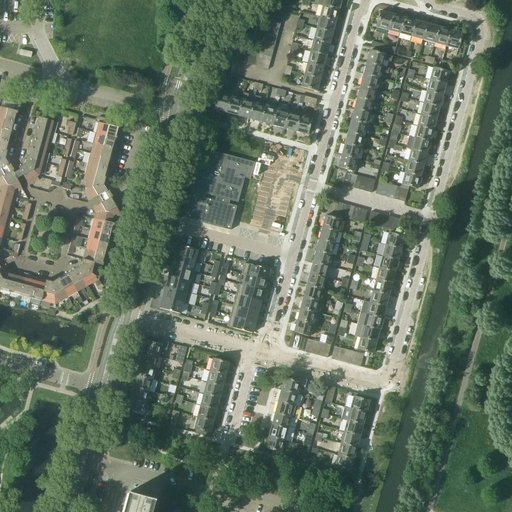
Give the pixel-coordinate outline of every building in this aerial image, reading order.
[(113,46),(109,66),(147,75),(156,31),(152,30),(158,0),(66,0),(63,13),(71,14),(67,35),(105,43),(105,44),(113,46)] [(318,0),(317,4),(322,6),(338,10),(340,0),(318,0)] [(335,21),(338,10),(322,6),(319,17),(335,21)] [(281,19),(283,13),(270,9),(269,15),(281,19)] [(387,31),(391,15),(379,12),(375,28),(387,31)] [(280,24),(281,19),(269,15),(267,21),(280,24)] [(399,34),(403,18),(391,15),(387,31),(399,34)] [(332,33),(335,21),(319,17),(316,29),(332,33)] [(410,37),(414,21),(403,18),(399,34),(410,37)] [(278,30),(280,24),(267,21),(266,27),(278,30)] [(422,40),(426,24),(414,21),(410,37),(422,40)] [(434,44),(438,27),(426,24),(422,40),(434,44)] [(277,36),(278,30),(266,27),(264,32),(277,36)] [(445,47),(449,31),(438,27),(434,44),(445,47)] [(329,45),(332,33),(316,29),(313,41),(329,45)] [(457,50),(461,34),(449,31),(445,47),(457,50)] [(275,41),(277,36),(264,32),(263,38),(275,41)] [(274,47),(275,41),(263,38),(261,44),(274,47)] [(326,56),(329,45),(313,41),(310,52),(326,56)] [(382,52),(384,45),(371,42),(369,48),(382,52)] [(272,53),(274,47),(261,44),(260,49),(272,53)] [(238,62),(242,50),(236,48),(232,61),(238,62)] [(271,59),(272,53),(260,49),(258,54),(259,55),(271,59)] [(244,64),(248,51),(242,50),(238,62),(244,64)] [(250,65),(253,53),(248,51),(244,64),(250,65)] [(390,62),(392,57),(369,51),(365,63),(382,67),(384,60),(390,62)] [(322,68),(326,56),(310,52),(307,64),(322,68)] [(257,61),(259,55),(258,54),(253,53),(250,65),(255,67),(257,61)] [(269,64),(271,59),(259,55),(257,61),(269,64)] [(267,70),(269,64),(257,61),(255,67),(267,70)] [(388,69),(382,67),(365,63),(362,74),(379,79),(380,72),(387,74),(388,69)] [(319,79),(322,68),(307,64),(304,75),(319,79)] [(445,84),(449,72),(432,68),(429,80),(445,84)] [(375,91),(379,79),(362,74),(359,86),(375,91)] [(316,91),(319,79),(304,75),(300,87),(316,91)] [(442,96),(445,84),(429,80),(426,92),(442,96)] [(372,102),(375,91),(359,86),(356,98),(372,102)] [(218,94),(214,110),(225,113),(230,97),(231,92),(219,88),(218,94)] [(439,108),(442,96),(426,92),(423,103),(439,108)] [(249,119),(253,103),(247,102),(248,95),(243,93),(241,100),(237,116),(249,119)] [(237,116),(241,100),(230,97),(225,113),(237,116)] [(260,122),(264,106),(259,105),(260,98),(255,97),(253,103),(249,119),(260,122)] [(315,106),(316,100),(304,97),(302,103),(315,106)] [(369,114),(372,102),(356,98),(353,109),(369,114)] [(436,119),(439,108),(423,103),(419,115),(436,119)] [(272,125),(276,110),(264,106),(260,122),(272,125)] [(0,118),(15,123),(17,112),(0,107),(0,118)] [(366,125),(369,114),(353,109),(350,121),(366,125)] [(283,128),(288,113),(276,110),(272,125),(283,128)] [(295,131),(299,116),(288,113),(283,128),(295,131)] [(433,131),(436,119),(419,115),(416,126),(433,131)] [(314,128),(316,120),(299,116),(295,131),(307,135),(309,127),(314,128)] [(54,133),(57,123),(36,117),(33,128),(54,133)] [(0,129),(12,133),(15,123),(0,118),(0,129)] [(68,121),(66,126),(70,127),(68,135),(72,136),(76,123),(68,121)] [(363,137),(366,125),(350,121),(347,132),(363,137)] [(116,139),(119,128),(98,123),(95,134),(116,139)] [(430,142),(433,131),(416,126),(413,138),(430,142)] [(51,144),(54,133),(33,128),(31,138),(51,144)] [(0,140),(9,143),(12,133),(0,129),(0,140)] [(360,148),(363,137),(347,132),(344,144),(360,148)] [(113,149),(116,139),(95,134),(92,144),(113,149)] [(408,137),(405,148),(410,150),(426,154),(430,142),(413,138),(408,137)] [(49,154),(51,144),(31,138),(28,148),(49,154)] [(0,151),(6,153),(9,143),(0,140),(0,151)] [(110,160),(113,149),(92,144),(90,154),(110,160)] [(357,160),(360,148),(344,144),(340,156),(357,160)] [(46,164),(49,154),(28,148),(25,159),(46,164)] [(241,189),(244,178),(250,180),(254,163),(225,155),(206,150),(203,162),(206,163),(202,174),(196,172),(192,187),(198,188),(197,192),(206,194),(216,197),(229,201),(237,203),(241,189)] [(423,166),(426,154),(410,150),(407,161),(423,166)] [(108,170),(110,160),(90,154),(87,164),(108,170)] [(353,175),(357,160),(340,156),(337,168),(339,168),(338,170),(345,172),(345,173),(351,174),(353,175)] [(43,175),(46,164),(25,159),(24,164),(39,176),(39,174),(43,175)] [(420,177),(423,166),(407,161),(404,173),(420,177)] [(39,176),(24,164),(18,168),(19,170),(22,176),(28,186),(39,180),(37,177),(39,176)] [(105,180),(108,170),(87,164),(84,175),(105,180)] [(11,171),(2,177),(6,186),(9,186),(17,181),(16,179),(19,177),(22,176),(19,170),(16,172),(13,174),(11,171)] [(348,187),(351,174),(345,173),(342,185),(348,187)] [(417,189),(420,177),(404,173),(401,185),(417,189)] [(354,189),(357,176),(353,175),(351,174),(348,187),(354,189)] [(103,186),(105,180),(84,175),(81,185),(85,186),(85,188),(103,186)] [(359,190),(363,177),(357,176),(354,189),(359,190)] [(22,190),(18,183),(17,181),(9,186),(6,186),(2,177),(0,178),(0,194),(16,198),(17,193),(22,190)] [(365,192),(368,179),(363,177),(359,190),(365,192)] [(371,193),(375,181),(368,179),(365,192),(371,193)] [(381,196),(384,183),(378,182),(375,194),(381,196)] [(387,198),(390,185),(384,183),(381,196),(387,198)] [(393,199),(396,186),(390,185),(387,198),(393,199)] [(88,202),(106,191),(103,186),(85,188),(85,190),(82,192),(88,202)] [(399,201),(402,188),(396,186),(393,199),(399,201)] [(405,202),(408,190),(402,188),(399,201),(405,202)] [(230,231),(236,207),(235,206),(234,209),(227,207),(228,204),(229,201),(216,197),(215,201),(205,198),(206,194),(197,192),(192,190),(191,194),(190,194),(183,218),(230,231)] [(0,204),(13,208),(16,198),(0,194),(0,204)] [(116,208),(110,198),(100,203),(105,212),(107,212),(116,208)] [(340,217),(343,204),(337,202),(333,215),(340,217)] [(121,216),(116,208),(107,212),(105,212),(100,203),(91,208),(94,213),(93,219),(113,225),(114,225),(116,219),(121,216)] [(0,215),(10,219),(13,208),(0,204),(0,215)] [(346,219),(349,206),(343,204),(340,217),(346,219)] [(351,220),(355,207),(349,206),(346,219),(351,220)] [(357,222),(360,209),(355,207),(351,220),(357,222)] [(363,223),(367,210),(360,209),(357,222),(363,223)] [(373,226),(376,213),(370,211),(367,224),(373,226)] [(379,227),(382,215),(376,213),(373,226),(379,227)] [(0,226),(8,229),(10,219),(0,215),(0,226)] [(384,229),(388,216),(382,215),(379,227),(384,229)] [(337,232),(340,220),(324,216),(321,228),(337,232)] [(390,230),(393,218),(388,216),(384,229),(390,230)] [(396,232),(400,219),(393,218),(390,230),(396,232)] [(111,235),(113,225),(93,219),(90,229),(111,235)] [(334,244),(337,232),(321,228),(318,239),(334,244)] [(108,245),(111,235),(90,229),(87,239),(108,245)] [(401,249),(404,237),(388,233),(385,245),(401,249)] [(105,255),(108,245),(87,239),(84,250),(105,255)] [(331,255),(334,244),(318,239),(315,251),(331,255)] [(176,245),(173,256),(198,263),(201,252),(176,245)] [(398,261),(401,249),(385,245),(381,256),(398,261)] [(102,265),(105,255),(84,250),(82,260),(102,265)] [(328,267),(331,255),(315,251),(312,262),(328,267)] [(173,256),(171,266),(195,273),(193,272),(196,263),(198,263),(173,256)] [(395,272),(398,261),(381,256),(378,268),(395,272)] [(99,280),(102,265),(82,260),(80,265),(98,280),(99,280)] [(325,279),(328,267),(312,262),(309,274),(325,279)] [(244,263),(241,274),(266,281),(269,270),(244,263)] [(0,283),(9,271),(6,265),(0,268),(0,283)] [(98,280),(80,265),(75,269),(86,287),(98,280)] [(171,266),(168,277),(193,284),(195,273),(171,266)] [(391,284),(395,272),(378,268),(375,280),(391,284)] [(86,287),(75,269),(66,274),(76,292),(86,287)] [(0,290),(9,293),(15,272),(9,271),(0,283),(0,290)] [(20,296),(25,275),(15,272),(9,293),(20,296)] [(76,292),(66,274),(56,279),(67,298),(76,292)] [(238,284),(238,285),(263,291),(266,281),(241,274),(241,275),(243,275),(240,285),(238,284)] [(322,290),(325,279),(309,274),(306,286),(322,290)] [(30,298),(35,278),(25,275),(20,296),(30,298)] [(168,277),(165,287),(190,294),(193,284),(168,277)] [(40,301),(46,281),(35,278),(30,298),(40,301)] [(67,298),(56,279),(52,282),(51,282),(55,305),(67,298)] [(388,296),(391,284),(375,280),(372,291),(388,296)] [(55,305),(51,282),(46,281),(40,301),(55,305)] [(238,285),(235,295),(260,302),(263,291),(238,285)] [(318,302),(322,290),(306,286),(302,297),(318,302)] [(165,287),(162,298),(187,304),(190,294),(165,287)] [(385,307),(388,296),(372,291),(369,303),(385,307)] [(235,295),(232,305),(257,312),(260,302),(235,295)] [(315,313),(318,302),(302,297),(299,309),(315,313)] [(162,298),(159,309),(179,314),(182,304),(187,305),(187,304),(162,298)] [(382,319),(385,307),(369,303),(363,301),(360,313),(382,319)] [(232,305),(229,316),(254,323),(257,312),(232,305)] [(312,325),(315,313),(299,309),(296,320),(312,325)] [(379,330),(382,319),(360,313),(357,325),(379,330)] [(229,316),(226,327),(251,334),(254,323),(229,316)] [(309,337),(312,325),(296,320),(293,332),(309,337)] [(376,342),(379,330),(357,325),(354,336),(359,338),(376,342)] [(330,345),(332,337),(325,336),(323,343),(330,345)] [(303,352),(307,339),(300,338),(297,350),(303,352)] [(372,354),(376,342),(359,338),(356,350),(372,354)] [(166,351),(168,343),(150,339),(149,342),(145,341),(142,353),(158,357),(160,349),(166,351)] [(309,354),(313,341),(307,339),(303,352),(309,354)] [(315,355),(318,342),(313,341),(309,354),(315,355)] [(320,357),(324,344),(318,342),(315,355),(320,357)] [(327,358),(330,346),(324,344),(320,357),(327,358)] [(182,364),(187,348),(179,346),(175,362),(182,364)] [(336,361),(340,348),(333,347),(330,359),(336,361)] [(342,362),(346,350),(340,348),(336,361),(342,362)] [(348,364),(351,351),(346,350),(342,362),(348,364)] [(353,366),(357,353),(351,351),(348,364),(353,366)] [(155,369),(158,357),(142,353),(139,364),(155,369)] [(360,367),(363,355),(357,353),(353,366),(360,367)] [(225,375),(228,363),(212,359),(209,371),(225,375)] [(151,380),(155,369),(139,364),(136,376),(151,380)] [(222,387),(225,375),(209,371),(206,382),(222,387)] [(148,392),(151,380),(136,376),(132,388),(148,392)] [(305,388),(307,380),(295,377),(294,381),(284,378),(280,390),(297,394),(299,386),(305,388)] [(219,398),(222,387),(206,382),(202,394),(219,398)] [(173,399),(176,387),(170,385),(167,397),(173,399)] [(330,404),(335,388),(328,386),(324,402),(330,404)] [(145,404),(148,392),(132,388),(129,399),(145,404)] [(293,406),(297,394),(280,390),(277,402),(293,406)] [(215,410),(219,398),(202,394),(199,406),(215,410)] [(366,413),(369,401),(352,397),(349,409),(366,413)] [(142,416),(145,404),(129,399),(126,411),(142,416)] [(277,402),(274,413),(290,418),(296,419),(299,408),(293,406),(277,402)] [(212,422),(215,410),(199,406),(196,417),(212,422)] [(343,407),(340,419),(346,420),(362,425),(366,413),(349,409),(343,407)] [(287,429),(290,418),(274,413),(271,425),(287,429)] [(196,417),(193,429),(195,430),(194,433),(208,437),(209,434),(212,422),(196,417)] [(359,436),(362,425),(346,420),(343,432),(359,436)] [(312,436),(315,425),(309,423),(306,434),(312,436)] [(284,441),(287,429),(271,425),(268,437),(284,441)] [(356,448),(359,436),(343,432),(340,444),(356,448)] [(309,448),(312,436),(306,434),(303,446),(309,448)] [(281,453),(284,441),(268,437),(265,449),(281,453)] [(353,460),(356,448),(340,444),(337,455),(353,460)] [(306,460),(309,448),(303,446),(300,458),(306,460)] [(350,472),(353,460),(337,455),(333,467),(350,472)] [(147,511),(151,501),(129,495),(124,511),(147,511)]
